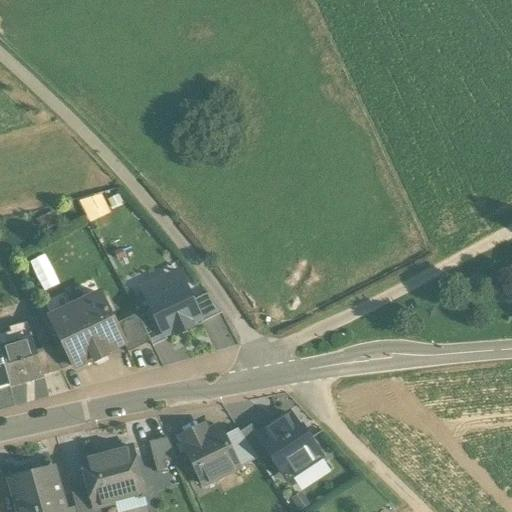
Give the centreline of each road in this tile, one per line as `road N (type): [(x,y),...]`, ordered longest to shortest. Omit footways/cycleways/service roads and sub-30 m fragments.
road 1 (tertiary): [(0,428),(375,357),(511,348)]
road 2 (track): [(262,379),(256,351),(199,264),(83,130),(0,53)]
road 3 (track): [(511,231),(292,342),(256,351)]
road 4 (track): [(421,511),(322,412),(309,371)]
